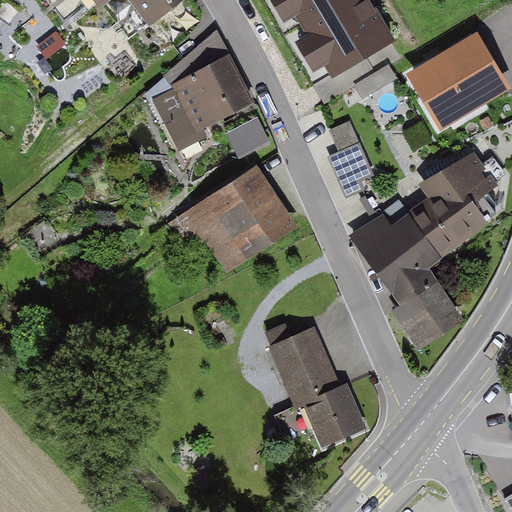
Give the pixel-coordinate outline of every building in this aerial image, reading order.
[(90,0),(98,10),(110,0),(125,0),(143,28),(179,0),(90,0)] [(373,0),(269,0),(285,27),(297,20),(308,39),(297,45),(315,75),(327,68),(335,80),(399,43),(373,0)] [(504,86),(476,39),(415,75),(443,122),(504,86)] [(226,59),(172,89),(198,134),(252,104),(226,59)] [(396,76),(390,66),(357,85),(364,96),(396,76)] [(261,113),(230,129),(243,156),(275,141),(261,113)] [(350,122),(332,130),(342,153),(332,157),(349,195),(363,189),(360,180),(373,174),(350,122)] [(497,196),(467,157),(428,181),(440,197),(395,230),(384,214),(355,233),(397,287),(430,338),(459,318),(445,297),(440,299),(422,271),(498,214),(489,203),(497,196)] [(254,173),(171,227),(190,255),(204,246),(224,278),(293,234),(254,173)] [(321,445),(366,426),(346,378),(339,381),(315,326),(270,346),(298,412),(305,409),(321,445)]
